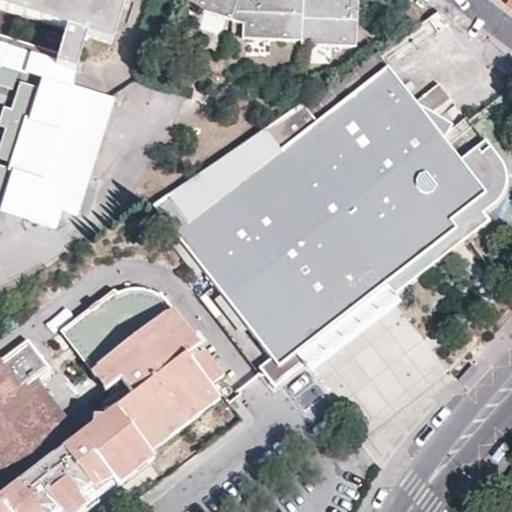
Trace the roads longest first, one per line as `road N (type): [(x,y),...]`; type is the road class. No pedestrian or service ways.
road 1 (residential): [(511,360),(459,416),(396,511)]
road 2 (unknown): [(167,511),(291,417)]
road 3 (residential): [(425,511),(511,405)]
